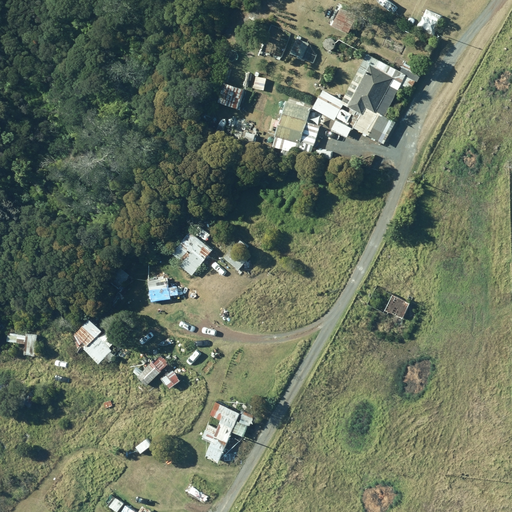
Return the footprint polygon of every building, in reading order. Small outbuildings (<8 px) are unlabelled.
[(340,5),(330,24),(347,33),(357,14),(340,5)] [(313,46),(298,37),(290,51),(305,59),(313,46)] [(385,142),(394,123),(386,119),(403,84),(411,88),(419,70),(402,62),(399,70),(363,53),(339,105),(362,116),(356,128),(385,142)] [(293,154),(310,154),(320,128),(309,124),(307,123),(313,109),(285,98),(283,114),(271,145),(293,154)] [(177,263),(191,275),(224,237),(204,220),(193,233),(190,231),(181,242),(189,249),(177,263)] [(117,290),(132,275),(119,262),(103,277),(117,290)] [(178,278),(150,279),(150,300),(170,300),(170,297),(178,297),(178,278)] [(98,325),(90,318),(75,334),(87,346),(84,349),(100,364),(121,341),(101,322),(98,325)] [(36,334),(5,333),(5,342),(26,342),(26,354),(36,354),(36,334)] [(205,407),(205,416),(234,419),(234,410),(205,407)]
